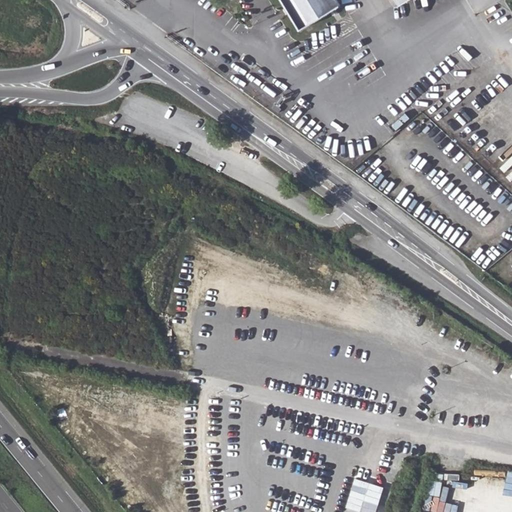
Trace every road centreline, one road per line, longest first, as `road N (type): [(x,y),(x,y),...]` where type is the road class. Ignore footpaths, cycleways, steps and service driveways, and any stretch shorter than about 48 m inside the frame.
road 1 (secondary): [(511,323),(135,48)]
road 2 (unknown): [(366,99),(395,134),(431,152),(510,221)]
road 3 (secondary): [(0,92),(98,99),(129,71),(135,48)]
